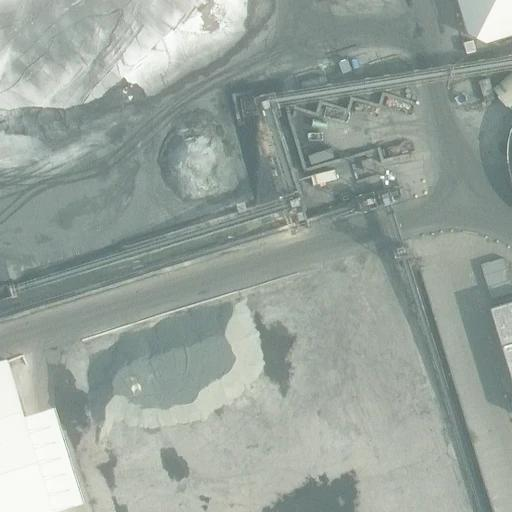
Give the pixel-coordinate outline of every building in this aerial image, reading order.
[(511,0),(455,0),(466,35),(486,45),(511,37),(511,0)] [(511,74),(494,91),(511,111),(511,74)] [(473,84),(443,94),(449,114),(479,105),(473,84)] [(511,283),(508,258),(484,262),(490,296),(511,292),(511,283)] [(511,302),(490,309),(511,380),(511,302)] [(0,511),(61,511),(61,510),(85,503),(59,406),(26,415),(14,369),(0,372),(0,511)]
